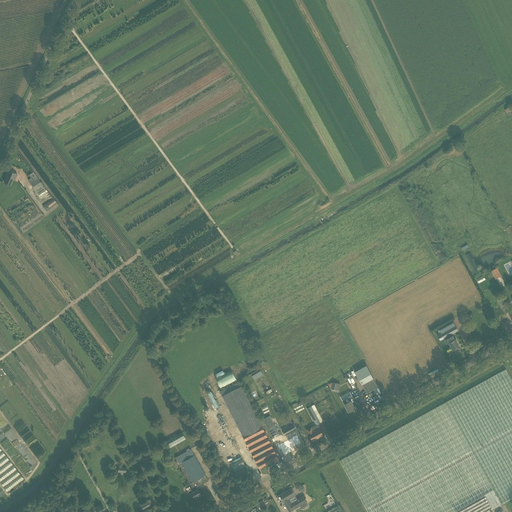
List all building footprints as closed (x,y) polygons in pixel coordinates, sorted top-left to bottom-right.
[(17,174),(9,171),(4,182),(11,185),(13,179),(15,180),(17,174)] [(28,180),(37,193),(45,188),(35,175),(31,178),(28,180)] [(54,199),(47,204),(49,207),(56,202),(54,199)] [(497,268),(491,271),(495,280),(501,276),(497,268)] [(501,310),(502,309),(505,314),(508,312),(500,299),(497,301),(501,310)] [(437,325),(451,317),(449,313),(434,320),(437,325)] [(447,344),(449,343),(453,350),(454,349),(454,350),(456,349),(456,348),(459,346),(455,339),(453,335),(452,334),(458,330),(455,325),(454,322),(439,330),(441,333),(440,334),(437,335),(440,340),(446,337),(446,338),(444,340),(447,344)] [(355,372),(361,385),(363,388),(366,393),(373,390),(378,387),(373,379),(367,365),(355,372)] [(511,380),(506,369),(340,461),(368,511),(455,511),(456,511),(487,511),(504,503),(511,498),(511,380)] [(216,379),(221,388),(236,380),(232,371),(216,379)] [(260,468),(279,458),(239,381),(221,391),(223,395),(223,396),(260,468)] [(211,390),(207,392),(214,408),(218,406),(211,390)] [(354,405),(357,403),(352,395),(343,401),(345,404),(345,405),(349,412),(355,408),(354,405)] [(302,402),(297,404),(297,402),(293,404),(296,412),(304,408),(302,402)] [(316,425),(323,421),(317,411),(315,412),(312,406),(307,408),(316,425)] [(203,422),(210,419),(205,408),(198,410),(203,422)] [(294,424),(282,430),(285,436),(297,430),(294,424)] [(307,430),(313,441),(324,435),(319,427),(315,429),(316,431),(314,432),(311,427),(307,430)] [(32,471),(0,429),(0,439),(27,474),(32,471)] [(181,433),(176,436),(166,441),(169,446),(179,441),(184,438),(181,433)] [(277,446),(279,450),(281,449),(284,456),(295,450),(293,447),(296,446),(301,443),(297,435),(292,438),(277,446)] [(0,482),(7,492),(24,479),(0,448),(0,482)] [(191,493),(194,498),(200,494),(196,488),(208,481),(205,475),(194,455),(191,449),(175,457),(179,464),(180,463),(190,484),(189,484),(194,491),(191,493)] [(241,457),(230,462),(235,472),(236,471),(236,475),(237,478),(250,471),(247,466),(246,466),(241,457)] [(292,503),(289,499),(295,495),(291,488),(280,495),(284,502),(290,511),(294,509),(294,508),(307,501),(304,496),(292,503)] [(138,506),(141,510),(153,504),(150,499),(138,506)]
